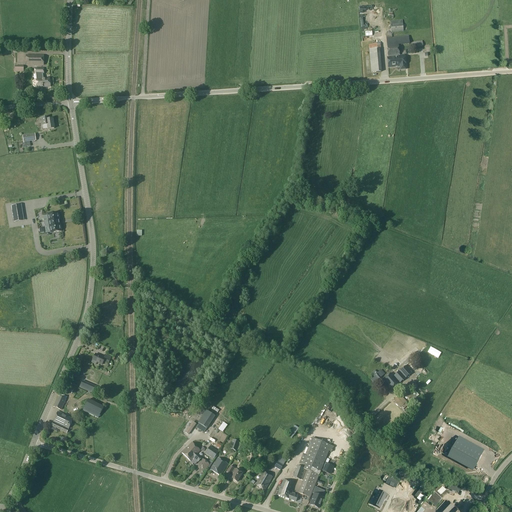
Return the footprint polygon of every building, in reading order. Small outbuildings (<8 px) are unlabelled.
[(403,24),(390,25),(391,33),(403,31),(403,24)] [(392,35),(386,35),(388,57),(399,55),(399,49),(401,49),(401,45),(409,44),(409,37),(392,38),(392,35)] [(379,45),(369,45),(371,73),(381,73),(379,45)] [(26,55),(26,65),(43,65),(44,56),(26,55)] [(398,57),(387,58),(388,68),(400,67),(400,70),(406,70),(404,56),(398,56),(398,57)] [(34,69),(37,88),(50,87),(49,78),(43,79),(43,75),(41,75),(41,73),(43,74),(43,69),(37,69),(34,69)] [(43,127),(47,126),(47,129),(54,128),(53,119),(48,119),(48,118),(42,119),(43,127)] [(29,142),(36,141),(35,134),(28,135),(29,142)] [(20,205),(11,206),(13,223),(23,221),(20,205)] [(58,214),(48,215),(48,216),(43,217),(44,221),(48,221),(49,225),(45,226),(46,233),(50,232),(51,233),(61,231),(60,230),(61,229),(61,225),(60,226),(59,219),(60,219),(59,215),(58,215),(58,214)] [(95,354),(92,362),(96,364),(97,362),(102,365),(104,360),(109,362),(111,357),(105,355),(104,358),(95,354)] [(406,366),(400,372),(393,377),(391,374),(383,381),(391,391),(405,378),(412,373),(406,366)] [(82,381),(80,387),(94,393),(96,387),(82,381)] [(72,393),(75,387),(67,384),(64,390),(72,393)] [(406,385),(401,392),(405,395),(410,389),(406,385)] [(407,398),(411,401),(417,396),(413,392),(407,398)] [(61,410),(67,397),(60,394),(54,407),(61,410)] [(394,400),(401,407),(406,402),(399,395),(394,400)] [(83,411),(98,418),(103,407),(88,400),(83,411)] [(215,416),(207,411),(198,423),(207,429),(215,416)] [(58,413),(51,426),(66,434),(73,420),(58,413)] [(192,420),(185,431),(188,433),(195,422),(192,420)] [(288,436),(292,439),(299,429),(295,426),(288,436)] [(303,455),(299,463),(320,472),(331,446),(312,438),(305,456),(303,455)] [(459,438),(449,457),(474,470),(484,451),(459,438)] [(233,440),(230,449),(236,452),(239,443),(233,440)] [(192,443),(186,449),(188,450),(187,451),(191,455),(191,454),(194,457),(197,454),(200,451),(192,443)] [(210,447),(205,454),(214,459),(218,452),(210,447)] [(197,454),(194,457),(191,454),(191,455),(187,451),(188,450),(186,449),(182,453),(190,461),(193,458),(198,462),(201,458),(197,454)] [(218,458),(210,470),(220,476),(228,464),(218,458)] [(198,464),(204,470),(209,465),(203,459),(198,464)] [(330,475),(333,467),(325,463),(322,471),(330,475)] [(231,466),(227,472),(230,474),(232,475),(230,478),(237,482),(242,474),(236,469),(236,470),(234,469),(234,468),(231,466)] [(297,466),(293,478),(300,480),(303,481),(298,493),(310,498),(319,475),(307,471),(306,473),(303,472),(304,469),(297,466)] [(263,472),(255,485),(264,491),(272,477),(263,472)] [(290,500),(292,494),(291,492),(295,484),(283,480),(278,495),(290,500)] [(448,492),(441,485),(428,500),(435,506),(448,492)] [(310,505),(314,507),(321,490),(315,487),(312,493),(314,494),(312,501),(311,501),(310,504),(310,505)] [(324,491),(321,490),(314,507),(318,508),(319,507),(319,508),(320,505),(320,504),(323,497),(322,497),(324,491)] [(380,491),(373,504),(380,508),(387,494),(380,491)] [(438,511),(460,511),(449,501),(438,511)]
